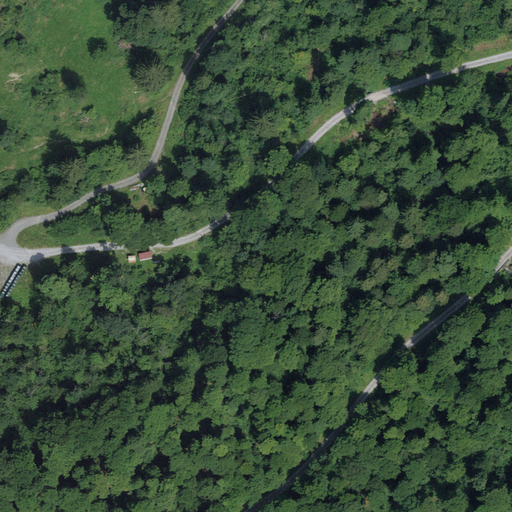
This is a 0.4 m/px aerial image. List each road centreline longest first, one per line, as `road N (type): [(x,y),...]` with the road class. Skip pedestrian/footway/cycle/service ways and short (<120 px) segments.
road 1 (track): [(4,251),(41,256),(185,240),(258,197),(321,132),(368,100),(511,54)]
road 2 (track): [(511,252),(400,351),(321,449),(249,511)]
road 3 (track): [(241,0),(190,63),(151,170),(21,225),(4,251)]
